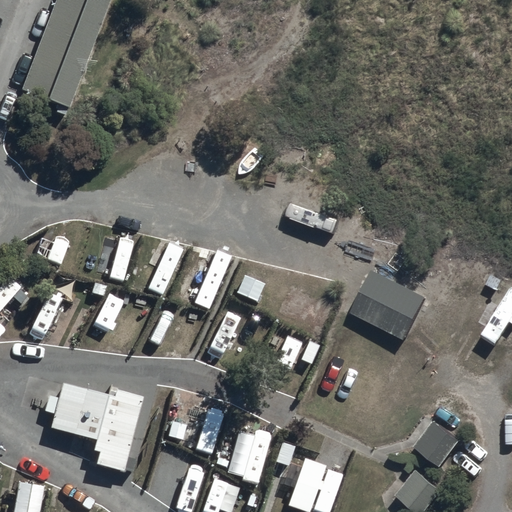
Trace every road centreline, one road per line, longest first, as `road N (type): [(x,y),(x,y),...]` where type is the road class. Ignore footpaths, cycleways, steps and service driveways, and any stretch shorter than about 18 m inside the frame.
road 1 (track): [(485,511),(506,441),(497,374),(461,358),(428,370),(390,397),(370,443)]
road 2 (unclassified): [(0,203),(161,192),(223,71)]
